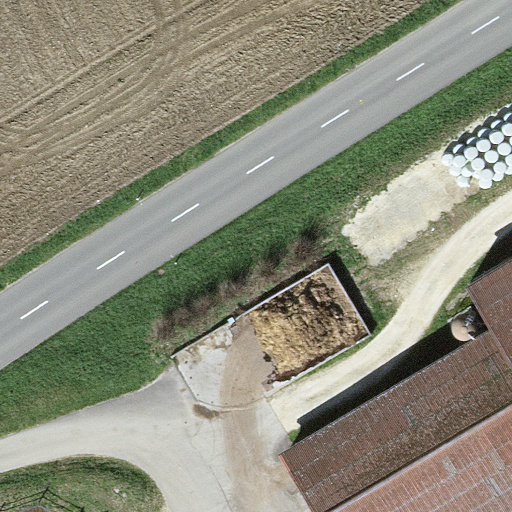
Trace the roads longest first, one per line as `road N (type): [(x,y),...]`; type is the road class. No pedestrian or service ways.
road 1 (secondary): [(0,334),(511,14)]
road 2 (track): [(225,451),(391,326),(430,217),(511,159)]
road 3 (track): [(218,511),(225,451),(141,415),(0,403)]
road 4 (track): [(0,488),(115,500),(137,511)]
